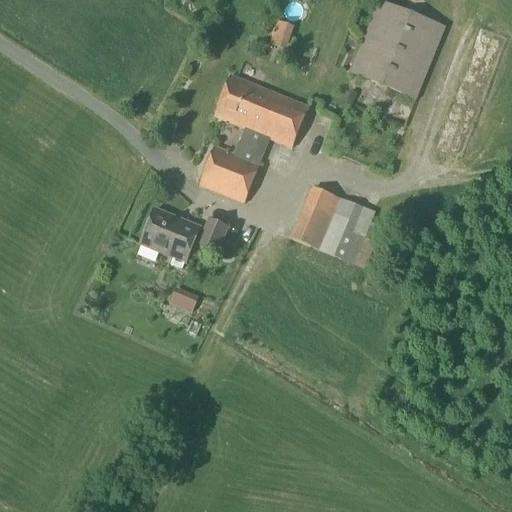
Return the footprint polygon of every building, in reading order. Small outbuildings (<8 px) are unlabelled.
[(415,101),(444,30),(380,3),(351,74),(415,101)] [(214,119),(246,132),(235,158),(215,150),(199,188),(244,206),(259,168),(270,142),(292,151),(309,110),(231,78),(214,119)] [(292,242),(353,267),(364,271),(380,232),(370,228),(375,215),(362,210),(314,190),(292,242)] [(141,246),(174,259),(170,267),(182,272),(185,264),(186,265),(200,231),(155,213),(141,246)] [(197,247),(215,254),(219,256),(229,230),(208,221),(197,247)] [(195,311),(200,300),(171,288),(166,299),(195,311)]
